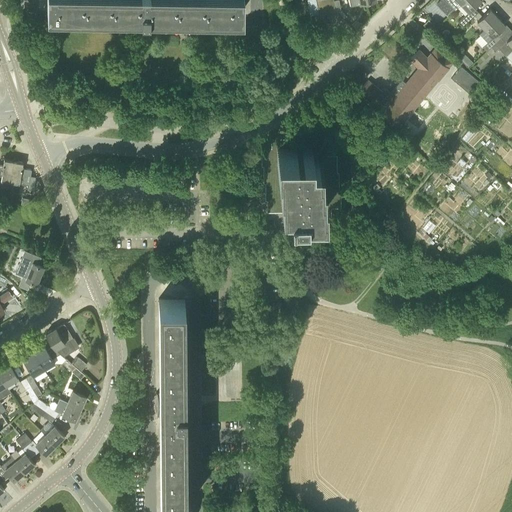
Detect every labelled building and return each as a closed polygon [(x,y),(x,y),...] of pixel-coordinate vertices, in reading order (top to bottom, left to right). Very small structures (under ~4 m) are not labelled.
[(47,0),(47,7),(243,10),(242,0),(47,0)] [(324,14),(321,0),(318,0),(316,1),(319,15),(324,14)] [(330,13),(327,0),(321,0),(324,14),(330,13)] [(336,11),(333,0),(327,0),(330,13),(336,12),(336,11)] [(461,4),(465,0),(439,0),(437,3),(447,14),(453,8),(455,10),(461,4)] [(465,0),(461,4),(468,12),(458,21),(462,26),(475,15),(478,12),(474,7),(481,0),(465,0)] [(478,12),(475,15),(479,19),(477,21),(485,29),(498,17),(490,9),(482,16),(478,12)] [(341,10),(336,11),(344,18),(346,16),(341,10)] [(498,17),(485,29),(479,34),(487,42),(482,46),(487,51),(501,37),(497,33),(505,25),(498,17)] [(356,29),(362,23),(356,19),(351,24),(356,29)] [(501,37),(487,51),(491,55),(498,48),(506,55),(511,49),(511,34),(506,40),(505,42),(501,37)] [(452,62),(436,48),(427,58),(419,50),(411,58),(419,67),(406,83),(401,79),(391,92),(387,89),(384,89),(382,92),(368,80),(357,93),(397,127),(437,79),(438,80),(449,67),(448,66),(452,62)] [(462,52),(457,57),(467,66),(472,62),(462,52)] [(471,94),(481,82),(461,65),(451,77),(471,94)] [(511,87),(509,85),(508,85),(503,91),(511,99),(511,97),(511,87)] [(296,148),(296,138),(272,138),(272,148),(262,148),(262,166),(264,166),(264,183),(265,183),(265,201),(267,201),(267,212),(289,212),(289,218),(331,218),(331,208),(341,208),(341,190),(339,190),(339,172),(337,172),(337,155),(313,155),(313,148),(298,148),(296,148)] [(0,185),(9,187),(10,182),(14,160),(5,159),(3,165),(0,163),(0,179),(1,180),(0,183),(0,185)] [(14,160),(10,182),(29,185),(28,189),(34,190),(35,179),(30,178),(32,170),(22,168),(23,162),(14,160)] [(15,271),(15,272),(26,277),(26,278),(37,283),(44,266),(38,264),(41,256),(25,249),(24,250),(25,251),(17,272),(15,271)] [(8,280),(0,273),(0,282),(4,285),(8,280)] [(0,313),(5,310),(1,304),(13,296),(9,290),(0,295),(0,313)] [(165,508),(186,508),(185,298),(163,298),(163,307),(159,308),(161,499),(165,499),(165,508)] [(55,349),(60,353),(64,356),(75,349),(69,339),(73,336),(64,322),(46,333),(53,346),(55,349)] [(64,356),(60,353),(55,349),(53,346),(47,350),(44,345),(34,352),(44,369),(55,362),(63,363),(66,358),(64,356)] [(44,369),(34,352),(23,358),(33,375),(44,369)] [(81,369),(86,363),(77,355),(72,362),(81,369)] [(72,370),(76,366),(66,358),(63,363),(72,370)] [(10,365),(0,371),(0,373),(6,384),(18,378),(10,365)] [(85,374),(76,366),(72,370),(81,378),(85,374)] [(8,387),(6,384),(0,373),(0,398),(11,391),(8,387)] [(31,374),(26,377),(32,387),(37,396),(42,393),(31,374)] [(26,390),(27,389),(32,387),(26,377),(21,380),(26,390)] [(68,401),(81,407),(87,395),(74,389),(68,401)] [(39,398),(38,398),(34,402),(55,417),(59,412),(76,419),(81,407),(68,401),(59,397),(54,409),(39,398)] [(55,417),(34,402),(29,406),(52,421),(55,417)] [(45,434),(55,444),(64,435),(54,425),(45,434)] [(20,435),(27,444),(32,440),(25,432),(20,435)] [(55,444),(45,434),(36,443),(46,453),(55,444)] [(27,444),(20,435),(16,439),(23,447),(27,444)] [(11,456),(24,471),(34,463),(25,452),(21,455),(16,449),(10,453),(9,453),(11,456)] [(11,456),(1,465),(0,465),(1,466),(4,470),(5,469),(14,479),(24,471),(11,456)]
